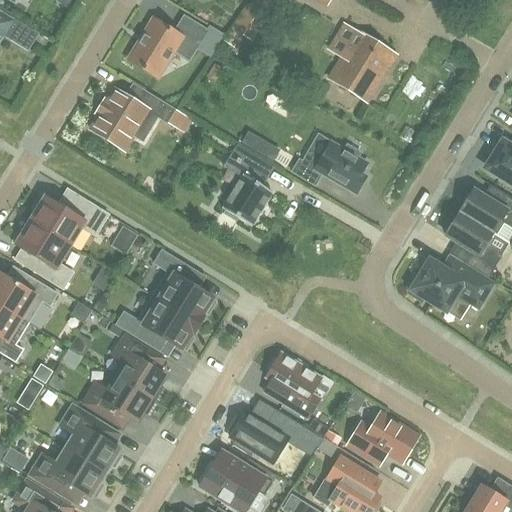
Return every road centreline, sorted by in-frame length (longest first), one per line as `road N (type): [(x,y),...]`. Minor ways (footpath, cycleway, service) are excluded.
road 1 (residential): [(511,401),(375,305),(369,283),(374,260),(511,41)]
road 2 (residential): [(454,439),(267,330),(250,339),(145,511)]
road 3 (residential): [(122,0),(0,202)]
